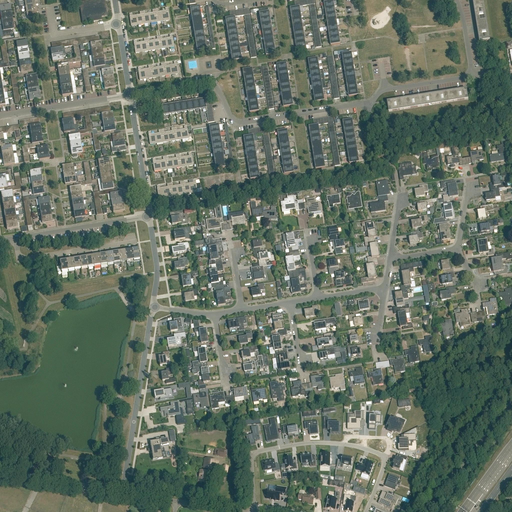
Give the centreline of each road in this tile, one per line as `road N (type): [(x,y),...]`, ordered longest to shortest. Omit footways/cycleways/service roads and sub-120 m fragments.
road 1 (residential): [(129,94),(213,83),(239,123),(368,103),(386,89),(472,75)]
road 2 (unclassified): [(122,493),(152,306)]
road 3 (residential): [(344,444),(252,454),(254,506)]
road 4 (residential): [(15,238),(24,259),(136,242)]
road 5 (residential): [(15,238),(149,216)]
road 6 (residential): [(0,115),(129,94)]
road 7 (unclassified): [(122,493),(0,473)]
road 8 (unclassified): [(149,216),(129,94)]
